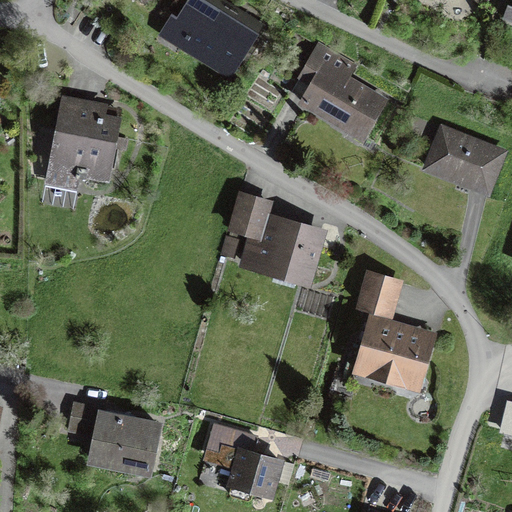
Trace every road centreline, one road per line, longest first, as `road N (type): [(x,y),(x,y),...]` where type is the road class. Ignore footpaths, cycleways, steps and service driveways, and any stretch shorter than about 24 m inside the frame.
road 1 (residential): [(446,493),(479,372),(468,317),(446,287),(347,213),(29,21)]
road 2 (residential): [(505,89),(298,0)]
road 3 (residential): [(270,447),(446,493)]
